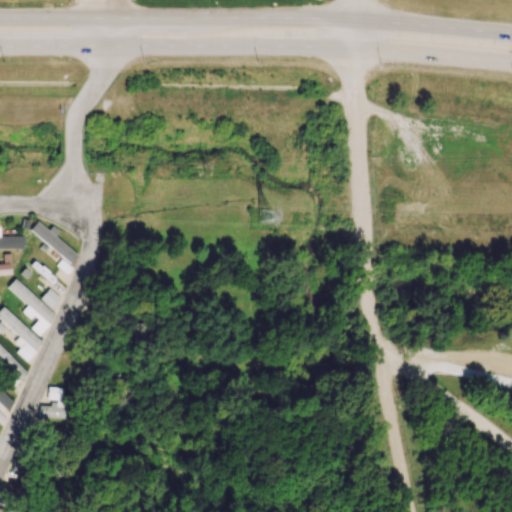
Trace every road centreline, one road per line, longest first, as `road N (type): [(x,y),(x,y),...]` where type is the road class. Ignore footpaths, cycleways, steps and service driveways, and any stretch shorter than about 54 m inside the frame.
road 1 (residential): [(79,217),(93,224),(86,266),(0,460),(2,207),(35,205),(79,217)]
road 2 (primary): [(0,46),(243,45),(511,63)]
road 3 (primary): [(511,34),(354,21),(0,20)]
road 4 (residential): [(410,511),(369,311),(352,50)]
road 5 (residential): [(107,20),(106,67),(73,126),(74,174),(93,224)]
